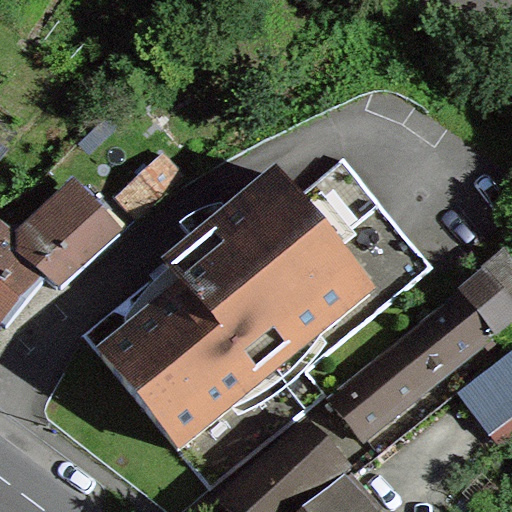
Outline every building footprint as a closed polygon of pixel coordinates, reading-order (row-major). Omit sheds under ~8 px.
[(173,299),(103,356),(180,451),(373,293),(278,176),(167,266),(185,289),(173,299)] [(61,290),(120,237),(75,193),(17,251),(0,236),(0,322),(3,325),(44,274),(61,290)] [(463,295),(495,334),(495,335),(511,321),(511,306),(485,275),(461,294),(463,295)] [(463,295),(329,401),(362,441),(495,334),(463,295)] [(511,358),(510,355),(459,393),(459,394),(489,434),(511,416),(511,358)] [(229,511),(300,511),(351,469),(310,425),(220,502),(229,511)] [(366,511),(345,500),(353,493),(343,481),(308,511),(366,511)]
